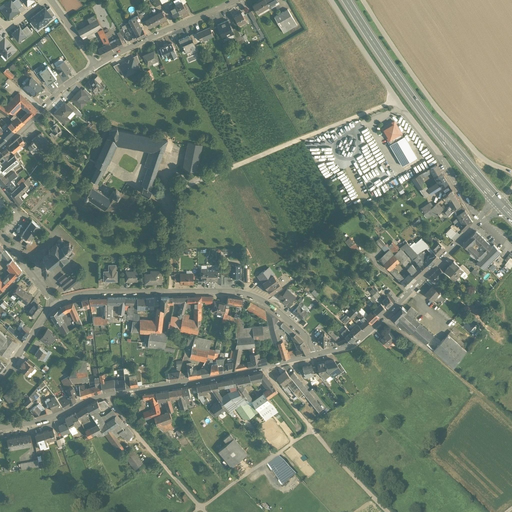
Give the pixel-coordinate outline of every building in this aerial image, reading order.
[(15,0),(12,2),(18,10),(22,6),(21,4),(17,0),(15,0)] [(261,0),(261,1),(253,6),(257,13),(268,7),(264,0),(261,0)] [(277,0),(264,0),(268,7),(269,8),(271,7),(270,5),(278,1),(277,0)] [(12,2),(11,1),(5,5),(6,7),(2,11),(9,19),(12,16),(13,15),(14,14),(15,14),(19,11),(18,10),(12,2)] [(182,3),(176,6),(180,14),(186,10),(182,3)] [(176,6),(169,9),(173,17),(180,14),(176,6)] [(268,7),(257,13),(259,16),(269,10),(269,8),(268,7)] [(38,13),(45,23),(52,17),(47,10),(45,8),(38,13)] [(47,10),(52,17),(55,15),(50,8),(47,10)] [(141,15),(138,9),(136,11),(143,23),(146,21),(145,21),(142,14),(141,15)] [(294,20),(287,10),(274,17),(280,28),(294,20)] [(257,21),(251,11),(248,13),(253,23),(257,21)] [(162,12),(154,16),(158,24),(166,19),(162,12)] [(45,23),(38,13),(30,19),(32,21),(38,28),(45,23)] [(241,13),(234,17),(239,26),(246,21),(241,13)] [(87,20),(89,24),(97,19),(95,15),(87,20)] [(154,16),(145,21),(146,21),(149,28),(158,24),(154,16)] [(138,23),(137,24),(134,18),(129,21),(130,23),(132,27),(139,40),(146,36),(143,29),(142,30),(138,23)] [(97,32),(102,29),(97,19),(89,24),(77,30),(83,39),(97,32)] [(294,20),(280,28),(283,33),(297,25),(294,20)] [(35,30),(38,28),(32,21),(30,23),(35,30)] [(228,21),(217,26),(222,38),(233,33),(231,30),(232,30),(231,29),(228,21)] [(265,35),(257,21),(253,23),(261,37),(265,35)] [(26,26),(22,30),(25,35),(27,37),(32,33),(26,26)] [(22,30),(20,27),(17,29),(15,31),(12,33),(18,41),(25,35),(22,30)] [(139,40),(132,27),(128,28),(130,31),(132,35),(130,36),(129,33),(125,35),(126,36),(127,38),(127,37),(131,44),(139,40)] [(209,27),(197,33),(201,42),(213,36),(209,27)] [(233,33),(234,37),(235,39),(241,37),(236,28),(232,30),(231,30),(233,33)] [(104,46),(110,43),(108,39),(103,30),(102,29),(97,32),(104,46)] [(103,30),(108,39),(112,37),(110,31),(109,32),(108,29),(105,30),(104,29),(103,30)] [(234,37),(233,33),(222,38),(224,41),(234,37)] [(190,36),(178,41),(181,46),(182,45),(186,53),(196,49),(194,45),(190,36)] [(241,37),(235,39),(238,45),(245,43),(244,41),(241,37),(241,36),(241,37)] [(15,51),(4,39),(0,43),(0,51),(3,54),(4,53),(8,57),(11,54),(12,55),(12,54),(15,51)] [(120,39),(110,44),(114,51),(123,46),(122,42),(120,39)] [(114,52),(114,51),(110,44),(110,43),(104,46),(98,49),(102,57),(114,52)] [(172,44),(159,49),(160,50),(163,58),(169,56),(171,60),(177,57),(175,53),(176,53),(172,44)] [(154,51),(143,56),(147,66),(158,61),(154,51)] [(120,66),(119,66),(121,71),(123,74),(127,72),(129,75),(139,70),(136,64),(133,59),(120,66)] [(58,70),(60,74),(60,73),(63,76),(70,71),(63,62),(56,67),(58,70)] [(56,79),(48,66),(39,72),(43,78),(48,84),(56,79)] [(5,74),(11,80),(14,76),(6,69),(3,72),(5,74)] [(43,89),(33,79),(26,86),(27,87),(26,87),(32,93),(32,94),(33,95),(35,97),(43,89)] [(96,81),(92,85),(90,84),(87,87),(95,95),(99,91),(102,94),(105,90),(100,86),(97,83),(98,83),(96,81)] [(32,93),(26,87),(27,87),(26,86),(25,85),(21,89),(31,98),(33,95),(32,94),(32,93)] [(95,99),(87,91),(85,94),(89,98),(92,102),(95,99)] [(23,107),(22,106),(27,100),(20,92),(3,107),(15,115),(23,107)] [(83,92),(73,102),(83,112),(88,108),(84,104),(89,98),(85,94),(83,92)] [(38,110),(27,100),(22,106),(23,107),(28,112),(32,116),(38,110)] [(80,112),(70,103),(67,106),(74,112),(77,115),(80,112)] [(17,117),(15,115),(3,107),(0,104),(0,111),(6,116),(6,115),(13,120),(17,117)] [(67,106),(66,105),(60,111),(61,112),(56,116),(66,126),(71,121),(68,118),(74,112),(67,106)] [(13,120),(8,125),(9,126),(15,131),(25,122),(21,119),(17,117),(13,120)] [(394,121),(381,129),(388,142),(389,141),(390,144),(402,137),(401,134),(394,121)] [(64,133),(57,125),(56,125),(58,127),(53,131),(52,129),(51,129),(54,133),(51,135),(55,140),(58,138),(64,133)] [(15,131),(9,126),(8,126),(3,131),(0,134),(3,136),(6,139),(15,131)] [(103,172),(104,170),(114,143),(115,140),(118,139),(122,145),(150,153),(156,155),(150,170),(141,194),(149,198),(153,192),(150,191),(169,142),(121,134),(119,131),(110,132),(110,139),(107,140),(96,168),(100,170),(103,172)] [(43,134),(37,139),(45,149),(51,145),(43,134)] [(390,144),(389,145),(402,166),(416,157),(404,136),(402,137),(390,144)] [(21,137),(17,141),(22,148),(26,144),(21,137)] [(45,149),(37,139),(33,142),(34,143),(32,145),(33,146),(29,148),(33,155),(40,150),(41,152),(45,149)] [(17,141),(9,147),(15,156),(21,163),(23,167),(27,172),(28,171),(35,164),(31,158),(25,163),(18,152),(22,148),(17,141)] [(203,147),(189,145),(184,171),(198,174),(203,147)] [(156,155),(150,153),(144,168),(150,170),(156,155)] [(21,163),(15,156),(1,166),(3,168),(8,172),(13,168),(14,167),(21,163)] [(23,167),(21,163),(14,167),(13,168),(16,172),(23,167)] [(444,176),(436,164),(429,168),(431,171),(437,180),(444,176)] [(18,177),(15,173),(9,178),(8,177),(7,178),(4,175),(0,178),(0,180),(4,177),(8,182),(9,183),(12,181),(18,177)] [(421,178),(418,174),(412,178),(419,189),(425,185),(421,178)] [(444,176),(437,180),(438,182),(441,187),(448,183),(444,176)] [(8,182),(4,177),(0,180),(0,181),(5,187),(6,186),(5,185),(8,182)] [(16,187),(12,181),(9,183),(8,182),(5,185),(6,186),(5,187),(9,193),(16,187)] [(428,189),(427,189),(430,194),(441,187),(438,182),(428,189)] [(11,196),(12,197),(26,185),(25,184),(21,187),(11,196)] [(400,194),(404,191),(401,184),(396,187),(400,194)] [(26,185),(12,197),(19,207),(20,207),(20,206),(24,202),(19,197),(29,188),(26,185)] [(93,186),(87,195),(86,195),(85,196),(85,198),(87,199),(88,199),(88,198),(105,210),(114,197),(119,200),(122,194),(117,190),(115,193),(113,192),(110,198),(93,186)] [(450,202),(448,199),(455,195),(452,190),(443,199),(446,204),(450,202)] [(455,195),(448,199),(450,202),(454,208),(455,209),(461,205),(455,195)] [(433,209),(434,207),(431,203),(422,210),(425,215),(433,209)] [(446,213),(438,204),(434,207),(433,209),(425,215),(428,219),(432,215),(436,218),(439,216),(442,219),(444,217),(447,214),(446,213)] [(451,211),(449,209),(446,213),(447,214),(450,216),(455,211),(455,209),(454,208),(451,211)] [(464,208),(456,212),(461,219),(468,215),(464,208)] [(468,215),(461,219),(462,221),(464,224),(471,219),(468,215)] [(471,219),(464,224),(461,227),(465,231),(473,222),(471,219)] [(33,222),(28,229),(36,235),(41,228),(33,222)] [(28,229),(22,236),(25,238),(31,242),(36,235),(28,229)] [(457,233),(452,229),(447,234),(452,239),(457,233)] [(477,232),(463,245),(474,254),(478,250),(474,246),(477,243),(481,246),(486,241),(477,232)] [(457,233),(452,239),(455,242),(460,236),(457,233)] [(442,242),(437,236),(434,238),(438,242),(439,242),(440,244),(442,242)] [(355,244),(350,238),(349,239),(347,237),(344,240),(346,242),(345,242),(357,256),(361,251),(355,244)] [(376,242),(381,249),(385,245),(380,239),(376,242)] [(428,246),(422,239),(414,246),(412,248),(417,254),(420,252),(426,248),(428,246)] [(66,245),(62,240),(58,243),(59,245),(58,246),(57,245),(56,245),(57,246),(54,248),(53,248),(54,249),(51,251),(50,251),(49,251),(50,252),(49,253),(50,253),(51,253),(51,254),(48,257),(48,256),(47,257),(44,260),(43,260),(44,262),(43,263),(43,262),(42,263),(43,263),(42,264),(41,264),(41,265),(40,265),(41,266),(42,267),(41,268),(45,272),(46,271),(48,273),(51,270),(53,272),(54,271),(53,271),(57,268),(57,269),(57,268),(60,265),(61,265),(62,266),(61,267),(62,267),(63,268),(64,267),(63,266),(66,264),(67,265),(67,264),(67,263),(69,261),(70,262),(71,261),(70,260),(75,256),(72,253),(71,252),(72,249),(74,249),(73,248),(72,248),(70,246),(70,245),(70,244),(69,245),(66,246),(65,245),(66,245)] [(493,247),(486,241),(481,246),(484,249),(488,253),(493,247)] [(387,244),(386,245),(390,250),(394,254),(394,255),(398,251),(396,248),(397,247),(393,242),(389,246),(387,244)] [(410,245),(407,242),(404,244),(403,245),(401,247),(415,260),(419,256),(412,248),(410,245)] [(440,244),(439,242),(434,247),(432,250),(437,256),(438,256),(445,249),(440,244)] [(386,245),(385,245),(381,249),(386,253),(390,250),(386,245)] [(429,246),(428,246),(426,248),(434,256),(437,260),(440,258),(438,256),(437,256),(432,250),(429,246)] [(493,247),(488,253),(480,260),(478,263),(485,269),(502,252),(495,246),(493,247)] [(480,252),(476,256),(480,260),(488,253),(484,249),(480,252)] [(386,253),(379,259),(382,262),(384,264),(394,254),(390,250),(386,253)] [(402,255),(399,251),(398,251),(394,255),(399,261),(401,263),(403,264),(407,261),(408,260),(403,254),(402,255)] [(420,252),(417,254),(419,256),(424,261),(426,259),(424,257),(420,252)] [(12,260),(7,253),(2,258),(7,264),(12,260)] [(394,255),(394,254),(384,264),(389,270),(392,268),(398,262),(399,261),(394,255)] [(424,261),(419,256),(415,260),(419,266),(416,269),(422,275),(430,268),(424,261)] [(434,256),(431,259),(429,256),(427,258),(426,259),(424,261),(430,268),(437,260),(434,256)] [(22,272),(12,260),(7,264),(10,267),(8,269),(11,274),(9,276),(13,280),(17,276),(22,272)] [(459,266),(453,261),(449,265),(459,275),(464,271),(464,270),(459,266)] [(470,272),(461,264),(459,266),(464,270),(464,271),(468,275),(470,272)] [(459,275),(449,265),(445,270),(451,275),(455,279),(459,275)] [(242,266),(231,266),(231,279),(232,279),(233,279),(242,279),(242,272),(241,272),(241,266),(242,266)] [(116,274),(116,267),(111,267),(111,273),(109,273),(109,274),(105,274),(105,281),(105,283),(112,283),(118,283),(118,274),(116,274)] [(422,275),(416,269),(413,267),(411,269),(408,271),(411,274),(417,280),(422,275)] [(396,271),(392,268),(389,270),(402,283),(405,280),(397,272),(396,271)] [(445,274),(440,269),(436,273),(441,278),(445,274)] [(278,281),(270,271),(265,275),(266,277),(268,281),(265,283),(263,284),(267,290),(278,282),(278,281)] [(139,273),(127,273),(127,284),(139,284),(139,273)] [(162,285),(162,273),(154,273),(154,276),(146,276),(146,279),(146,285),(146,286),(162,285)] [(441,278),(436,273),(431,279),(436,284),(441,279),(441,278)] [(405,280),(402,283),(408,289),(417,280),(411,274),(405,280)] [(189,277),(187,275),(181,276),(182,282),(182,286),(194,285),(194,281),(195,280),(195,278),(194,277),(193,275),(193,277),(189,277)] [(9,276),(1,283),(5,287),(13,280),(9,276)] [(232,279),(231,279),(225,279),(225,276),(222,276),(222,288),(225,288),(225,286),(234,286),(233,279),(232,279)] [(72,281),(70,279),(68,281),(65,277),(60,281),(63,285),(65,284),(66,286),(63,288),(67,292),(70,290),(72,292),(79,286),(76,281),(74,283),(73,282),(73,280),(72,281)] [(279,283),(278,282),(267,290),(272,296),(283,288),(279,283)] [(307,287),(305,289),(308,291),(310,289),(312,291),(316,287),(311,283),(308,287),(307,287)] [(20,289),(19,287),(18,287),(12,294),(19,300),(25,293),(21,290),(20,289)] [(433,287),(431,289),(432,289),(426,295),(432,300),(435,298),(440,293),(434,287),(433,287)] [(292,297),(288,292),(284,296),(282,296),(280,298),(280,300),(281,302),(283,301),(287,305),(287,306),(288,308),(289,308),(293,304),(292,303),(293,302),(296,298),(295,296),(294,297),(292,297)] [(29,296),(25,293),(19,300),(25,305),(31,298),(31,297),(30,296),(29,296)] [(398,300),(393,294),(390,296),(389,297),(395,303),(398,300)] [(386,300),(383,302),(389,309),(394,304),(388,297),(386,300)] [(376,302),(373,298),(370,300),(377,308),(380,305),(376,302)] [(156,304),(162,304),(162,299),(156,299),(153,300),(147,300),(146,309),(156,309),(156,304)] [(162,304),(161,310),(165,311),(170,311),(170,305),(174,305),(174,303),(174,299),(162,299),(162,304)] [(189,299),(174,299),(174,303),(183,304),(180,314),(185,315),(186,310),(188,303),(189,299)] [(225,304),(237,307),(237,309),(242,310),(244,301),(243,300),(230,299),(227,299),(225,304)] [(129,300),(111,301),(111,307),(111,310),(115,310),(116,310),(116,307),(122,307),(121,322),(126,323),(129,300)] [(138,300),(129,300),(126,323),(131,323),(132,306),(135,306),(138,307),(138,300)] [(147,300),(138,300),(138,307),(138,311),(143,311),(143,309),(146,309),(147,300)] [(35,303),(33,307),(27,313),(32,316),(33,315),(36,317),(35,319),(40,313),(39,312),(42,309),(35,303)] [(225,306),(216,303),(213,312),(213,314),(222,316),(224,309),(225,306)] [(266,312),(252,304),(248,310),(262,318),(267,319),(266,312)] [(377,308),(373,311),(375,313),(380,318),(387,311),(384,308),(384,307),(381,304),(380,305),(377,308)] [(66,307),(58,312),(62,318),(69,314),(72,313),(78,328),(83,325),(78,312),(75,305),(66,307)] [(301,317),(306,311),(298,305),(292,312),(300,318),(301,317)] [(359,312),(354,308),(348,315),(352,319),(357,315),(359,312)] [(408,312),(403,308),(396,315),(401,320),(408,312)] [(203,321),(203,309),(195,309),(193,324),(197,325),(196,328),(196,332),(199,332),(203,321)] [(230,310),(224,309),(222,316),(221,321),(236,325),(239,326),(241,315),(236,314),(235,318),(228,316),(230,310)] [(149,344),(149,348),(166,350),(166,349),(169,334),(163,333),(165,311),(161,310),(158,310),(156,324),(155,334),(150,335),(149,344)] [(301,317),(304,319),(310,312),(307,310),(306,311),(301,317)] [(410,310),(408,312),(415,318),(417,316),(410,310)] [(51,315),(57,327),(64,323),(62,318),(58,312),(51,315)] [(267,319),(269,328),(270,334),(272,340),(274,347),(279,345),(283,343),(278,330),(277,323),(279,321),(266,312),(267,319)] [(401,320),(397,324),(405,331),(406,330),(411,334),(413,332),(421,324),(415,318),(408,312),(401,320)] [(375,313),(373,315),(371,313),(368,316),(367,315),(364,317),(372,325),(380,318),(375,313)] [(352,319),(348,315),(342,322),(346,326),(347,325),(352,320),(352,319)] [(401,320),(396,315),(392,319),(397,324),(401,320)] [(372,325),(364,317),(362,320),(365,323),(360,327),(365,332),(372,325)] [(111,319),(111,318),(107,319),(107,318),(95,318),(96,326),(102,326),(107,326),(111,326),(111,319)] [(178,319),(172,318),(171,324),(170,324),(169,328),(181,330),(183,320),(178,319)] [(57,327),(62,335),(70,331),(64,323),(57,327)] [(141,323),(134,323),(132,332),(132,333),(142,334),(144,324),(141,323)] [(156,324),(144,324),(142,334),(146,334),(150,335),(155,334),(156,324)] [(435,336),(421,324),(413,332),(427,344),(429,342),(433,338),(435,336)] [(282,327),(293,337),(296,336),(284,325),(282,327)] [(360,327),(358,325),(356,328),(353,330),(352,331),(351,332),(351,333),(357,338),(365,332),(360,327)] [(18,335),(16,338),(22,343),(29,333),(22,328),(18,335)] [(269,328),(254,329),(255,337),(255,341),(272,340),(270,334),(269,328)] [(243,330),(240,330),(240,332),(238,332),(238,335),(238,336),(238,338),(255,337),(254,329),(243,330)] [(333,339),(337,336),(331,330),(328,334),(333,339)] [(347,332),(343,336),(346,338),(351,333),(351,332),(348,330),(347,332)] [(51,336),(46,332),(41,339),(48,344),(50,345),(55,339),(51,336)] [(449,335),(463,347),(465,345),(466,344),(452,332),(449,335)] [(351,333),(346,338),(348,341),(351,343),(357,338),(351,333)] [(396,339),(389,333),(382,340),(386,344),(388,346),(393,342),(392,342),(395,339),(395,340),(396,339)] [(323,335),(318,340),(319,343),(323,347),(323,348),(326,348),(326,347),(330,343),(330,339),(325,335),(323,335)] [(449,335),(435,351),(455,369),(468,352),(465,349),(463,347),(449,335)] [(304,343),(296,336),(293,337),(297,346),(304,343)] [(345,342),(342,343),(341,343),(340,341),(340,340),(337,336),(333,339),(341,347),(347,345),(345,342)] [(185,357),(191,359),(193,348),(196,338),(191,337),(186,352),(185,357)] [(255,337),(238,338),(236,349),(242,348),(251,347),(256,347),(255,341),(255,337)] [(0,348),(0,354),(6,359),(7,358),(7,357),(16,343),(8,338),(7,338),(0,348)] [(208,358),(213,359),(214,354),(213,352),(213,351),(213,350),(209,349),(211,341),(196,338),(193,348),(191,359),(203,361),(205,357),(208,358)] [(287,351),(283,343),(279,345),(280,350),(287,351)] [(304,343),(297,346),(300,351),(296,352),(298,357),(310,354),(304,343)] [(40,348),(35,355),(43,360),(47,353),(40,348)] [(253,363),(239,366),(242,348),(236,349),(236,353),(234,360),(233,367),(232,372),(253,368),(253,363)] [(287,351),(280,350),(283,361),(291,359),(289,353),(288,354),(287,351)] [(257,354),(252,355),(253,363),(253,368),(268,364),(267,358),(260,359),(259,354),(257,354)] [(78,361),(78,369),(83,369),(83,372),(88,372),(87,361),(78,361)] [(333,361),(325,363),(327,371),(333,378),(341,372),(342,372),(338,366),(335,362),(334,362),(333,361)] [(27,363),(26,362),(24,364),(23,364),(21,367),(21,368),(22,368),(21,370),(30,377),(33,373),(31,372),(34,368),(27,363)] [(325,363),(318,365),(320,374),(323,377),(325,380),(330,375),(327,371),(325,363)] [(233,367),(228,365),(228,368),(223,368),(224,373),(224,374),(232,372),(233,367)] [(217,366),(212,366),(212,369),(211,375),(211,376),(224,373),(223,368),(217,368),(217,366)] [(313,366),(303,368),(305,379),(314,377),(315,377),(313,370),(313,366)] [(189,373),(190,380),(192,370),(194,371),(194,372),(197,371),(197,370),(194,370),(193,368),(188,369),(189,373)] [(69,376),(73,383),(78,382),(78,380),(89,379),(88,372),(83,372),(83,369),(78,369),(78,371),(73,371),(72,375),(69,376)] [(212,369),(200,371),(202,378),(207,377),(211,375),(212,369)] [(197,371),(194,372),(194,371),(192,370),(190,380),(202,378),(200,371),(197,371)] [(289,387),(295,395),(301,390),(290,377),(286,372),(277,379),(284,387),(283,388),(286,390),(289,387)] [(178,373),(169,374),(170,379),(171,383),(178,382),(180,374),(181,373),(178,373)] [(190,380),(189,373),(180,374),(178,382),(190,380)] [(270,382),(264,374),(250,377),(251,381),(260,379),(264,385),(269,382),(270,382)] [(290,377),(301,390),(305,395),(320,414),(324,410),(295,374),(290,377)] [(69,376),(62,380),(65,387),(73,383),(69,376)] [(131,382),(126,382),(127,389),(139,387),(138,377),(131,379),(131,382)] [(250,377),(237,380),(239,387),(242,387),(253,385),(251,381),(250,377)] [(43,381),(35,390),(37,392),(45,384),(43,381)] [(233,381),(218,384),(220,389),(225,388),(226,389),(235,387),(235,386),(233,381)] [(106,383),(102,383),(104,393),(117,391),(116,386),(116,382),(113,383),(106,383)] [(274,387),(269,382),(264,385),(268,391),(274,387)] [(218,384),(210,385),(211,389),(213,392),(218,391),(220,391),(220,389),(218,384)] [(210,385),(198,388),(199,395),(200,396),(203,395),(203,394),(207,393),(207,390),(211,389),(210,385)] [(85,390),(84,386),(79,386),(81,399),(93,395),(90,389),(85,390)] [(94,388),(90,389),(93,395),(102,393),(100,386),(94,388)] [(252,401),(242,387),(239,387),(239,388),(237,388),(239,391),(248,404),(252,401)] [(268,391),(264,394),(265,394),(269,399),(278,392),(274,387),(268,391)] [(74,388),(68,390),(70,396),(67,397),(68,398),(71,406),(77,402),(75,396),(77,395),(76,395),(74,388)] [(189,389),(183,390),(186,399),(189,399),(192,398),(189,389)] [(11,405),(18,400),(10,390),(4,396),(11,405)] [(35,390),(29,397),(33,401),(40,396),(37,392),(35,390)] [(183,390),(169,392),(171,400),(180,399),(185,398),(183,390)] [(301,390),(295,395),(299,400),(305,395),(301,390)] [(218,391),(213,392),(219,400),(220,402),(223,399),(218,391)] [(239,391),(230,395),(235,401),(238,407),(242,408),(248,404),(239,391)] [(169,392),(157,394),(159,403),(166,402),(171,400),(169,392)] [(156,394),(146,396),(147,400),(151,399),(151,402),(153,406),(159,405),(156,394)] [(253,402),(253,403),(259,412),(272,403),(269,399),(265,394),(262,396),(253,402)] [(223,399),(220,402),(225,408),(235,401),(230,395),(223,399)] [(29,397),(24,403),(28,407),(33,402),(33,401),(29,397)] [(62,404),(55,397),(51,398),(53,402),(49,403),(51,407),(54,413),(65,409),(62,404)] [(68,398),(64,399),(65,402),(62,404),(65,409),(65,410),(71,406),(68,398)] [(104,400),(97,403),(100,409),(108,405),(104,400)] [(216,402),(217,403),(211,407),(212,408),(217,415),(225,409),(225,408),(220,402),(219,400),(216,402)] [(235,401),(225,408),(225,409),(227,412),(234,407),(238,407),(235,401)] [(260,413),(259,412),(253,403),(253,402),(252,401),(248,404),(249,405),(256,415),(260,413)] [(27,416),(24,403),(17,404),(19,418),(27,416)] [(93,403),(87,406),(90,412),(91,414),(95,411),(97,410),(93,403)] [(259,412),(260,413),(267,422),(279,413),(272,403),(259,412)] [(249,405),(248,404),(242,408),(238,407),(234,407),(244,421),(249,420),(242,410),(249,405)] [(153,406),(151,406),(152,411),(144,414),(146,421),(151,419),(155,418),(161,415),(159,405),(153,406)] [(256,415),(249,405),(242,410),(249,420),(256,415)] [(41,410),(38,406),(31,411),(36,417),(48,415),(46,409),(41,410)] [(87,406),(76,413),(78,419),(82,416),(87,413),(88,412),(90,412),(87,406)] [(212,408),(208,411),(214,417),(217,415),(212,408)] [(174,412),(170,412),(170,413),(174,422),(192,418),(190,412),(189,409),(174,412)] [(117,415),(112,410),(105,415),(99,417),(104,424),(113,417),(117,415)] [(95,411),(91,414),(98,424),(98,425),(100,427),(104,424),(99,417),(95,411)] [(76,413),(65,419),(67,423),(69,427),(74,424),(75,426),(81,423),(78,419),(76,413)] [(170,413),(155,418),(156,422),(158,427),(174,422),(170,413)] [(117,415),(113,417),(119,423),(122,421),(117,415)] [(104,424),(100,427),(102,430),(104,433),(104,434),(108,431),(119,423),(113,417),(104,424)] [(150,427),(143,418),(138,422),(146,430),(150,427)] [(122,421),(119,423),(121,426),(124,429),(120,432),(127,440),(133,434),(122,421)] [(174,422),(158,427),(164,433),(178,428),(176,425),(174,422)] [(67,423),(59,426),(62,434),(70,431),(69,427),(67,423)] [(121,426),(119,423),(108,431),(112,437),(115,436),(120,432),(124,429),(121,426)] [(98,425),(93,427),(96,433),(102,430),(100,427),(98,425)] [(93,427),(85,431),(88,438),(96,434),(96,433),(93,427)] [(53,430),(48,431),(48,430),(43,432),(47,441),(56,439),(53,430)] [(108,431),(104,434),(119,454),(125,450),(115,436),(112,437),(108,431)] [(43,432),(36,434),(38,441),(37,441),(38,443),(39,448),(40,448),(48,445),(47,441),(43,432)] [(30,435),(18,437),(20,447),(32,445),(30,435)] [(231,435),(224,440),(228,445),(219,452),(232,468),(248,455),(231,435)] [(18,437),(7,439),(8,443),(9,449),(20,447),(18,437)] [(132,448),(124,454),(136,471),(145,465),(132,448)] [(297,476),(280,459),(268,467),(282,486),(297,476)] [(38,461),(20,464),(21,469),(39,466),(38,461)]
